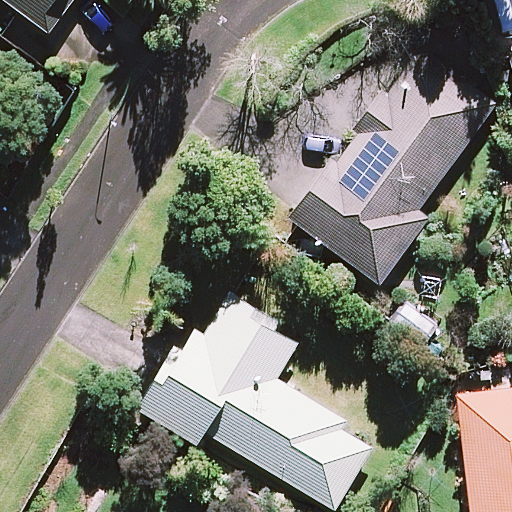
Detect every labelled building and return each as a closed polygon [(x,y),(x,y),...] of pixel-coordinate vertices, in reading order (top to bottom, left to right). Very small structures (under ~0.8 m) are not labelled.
[(24,0),(51,20),(66,0),(24,0)] [(495,97),(422,41),(394,77),(388,73),(364,104),(337,83),(258,185),(376,275),(425,212),(414,203),(495,97)] [(299,333),(226,288),(202,327),(186,317),(136,400),(192,434),(200,421),(333,502),(376,433),(275,371),(299,333)] [(439,317),(404,293),(388,316),(423,340),(439,317)] [(511,511),(511,380),(457,386),(470,511),(511,511)]
